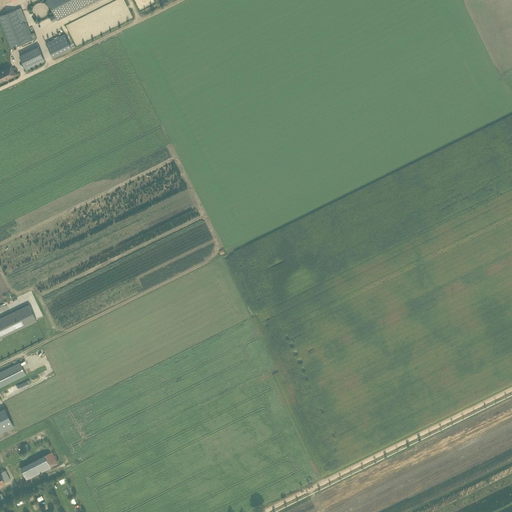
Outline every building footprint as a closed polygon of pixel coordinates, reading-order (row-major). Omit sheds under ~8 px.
[(47,0),(57,20),(97,0),(47,0)] [(0,15),(0,21),(10,48),(33,39),(21,7),(0,15)] [(45,43),(52,58),(71,49),(64,34),(45,43)] [(19,56),(26,70),(45,61),(38,47),(19,56)] [(11,65),(0,70),(0,81),(4,79),(4,80),(15,75),(11,65)] [(0,337),(36,320),(29,304),(0,317),(0,337)] [(20,362),(0,371),(0,387),(26,374),(20,362)] [(5,408),(0,410),(0,432),(14,426),(5,408)] [(1,443),(2,447),(15,442),(14,439),(1,443)] [(20,467),(26,479),(50,467),(45,456),(20,467)] [(0,484),(5,483),(4,482),(10,480),(5,470),(0,472),(0,484)]
